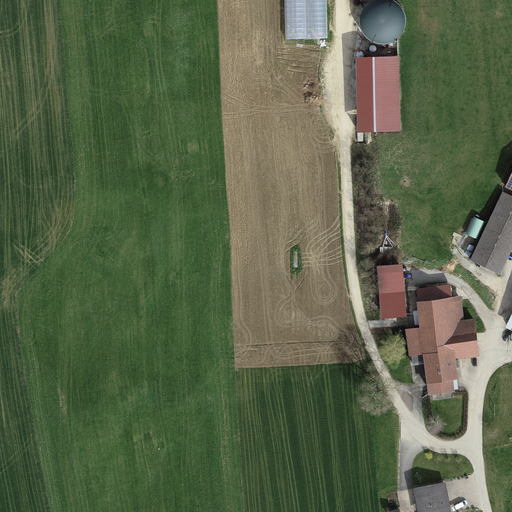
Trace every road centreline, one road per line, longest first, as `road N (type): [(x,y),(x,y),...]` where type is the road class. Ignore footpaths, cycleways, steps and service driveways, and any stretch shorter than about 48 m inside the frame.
road 1 (track): [(476,445),(431,444),(410,423),(362,318),(347,221),(338,0)]
road 2 (track): [(486,511),(473,419),(476,374),(511,289)]
